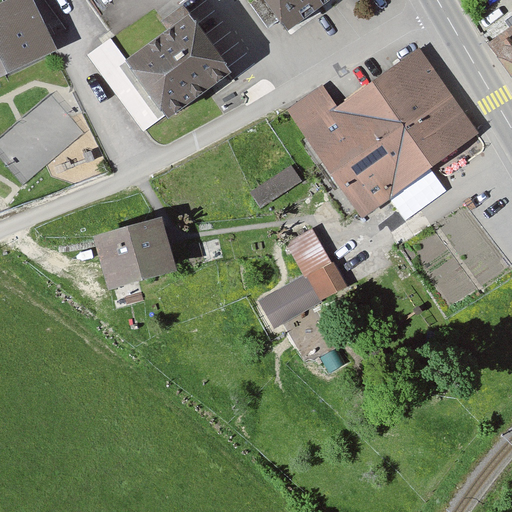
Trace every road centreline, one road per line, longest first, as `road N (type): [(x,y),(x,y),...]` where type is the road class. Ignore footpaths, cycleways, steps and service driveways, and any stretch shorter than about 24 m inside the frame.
road 1 (residential): [(442,9),(215,136),(0,237)]
road 2 (primary): [(507,124),(442,9)]
